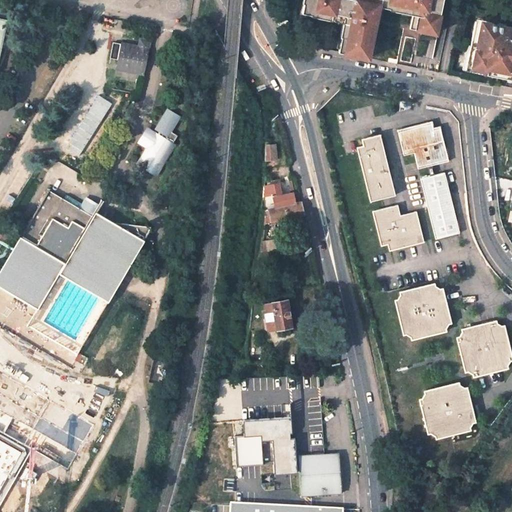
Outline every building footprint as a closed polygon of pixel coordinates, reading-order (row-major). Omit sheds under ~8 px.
[(336,42),(334,51),(364,57),(367,43),(369,43),(373,22),(370,22),(373,10),(370,10),(371,5),(377,6),(386,8),(387,6),(392,7),(391,11),(402,13),(404,0),(299,0),(297,13),(307,15),(307,12),(313,13),(312,17),(327,20),(328,16),(333,17),(333,19),(339,20),(339,23),(336,37),(339,38),(338,43),(336,42)] [(404,0),(402,13),(407,14),(406,25),(422,28),(422,31),(432,33),(437,2),(434,2),(434,0),(404,0)] [(511,10),(511,5),(505,4),(502,16),(510,18),(511,10)] [(289,23),(281,7),(272,12),(280,28),(289,23)] [(503,28),(475,23),(465,71),(487,76),(490,77),(490,76),(499,78),(500,74),(511,76),(511,40),(501,38),(503,28)] [(193,42),(185,41),(183,53),(191,54),(193,42)] [(431,122),(397,130),(403,155),(414,152),(418,169),(448,161),(440,127),(433,128),(431,122)] [(395,195),(379,135),(362,139),(364,146),(357,147),(371,201),(395,195)] [(275,145),(266,146),(266,160),(276,159),(275,145)] [(459,233),(444,172),(420,178),(435,239),(459,233)] [(281,195),(278,183),(264,186),(263,196),(272,195),(275,204),(275,207),(295,203),(292,192),(281,195)] [(265,209),(264,223),(303,214),(300,202),(295,203),(275,207),(269,209),(265,209)] [(397,205),(373,211),(381,245),(388,243),(390,249),(423,241),(416,212),(400,216),(397,205)] [(14,229),(8,225),(4,231),(10,235),(14,229)] [(273,245),(273,240),(262,241),(261,252),(274,249),(273,245)] [(434,283),(399,292),(400,294),(397,299),(395,300),(403,334),(406,333),(411,336),(412,339),(445,330),(444,328),(447,323),(450,322),(442,289),(439,289),(435,286),(434,283)] [(287,299),(271,302),(271,303),(273,315),(276,329),(291,326),(289,316),(288,311),(287,299)] [(266,316),(268,330),(276,329),(273,315),(269,316),(266,316)] [(494,322),(461,330),(461,332),(457,337),(456,338),(464,372),(466,371),(472,374),(472,376),(505,368),(505,367),(509,361),(511,361),(503,327),(500,327),(495,324),(494,322)] [(96,424),(0,362),(0,509),(34,453),(70,471),(96,424)] [(457,382),(423,390),(424,393),(420,398),(418,399),(426,433),(429,433),(433,435),(434,438),(468,430),(468,427),(471,422),(473,422),(465,388),(462,388),(458,385),(457,382)] [(291,417),(243,420),(244,436),(234,436),(236,467),(263,465),(261,441),(272,440),(274,464),(277,464),(277,474),(294,473),(292,438),(290,438),(290,433),(292,433),(291,417)] [(339,454),(298,456),(301,496),(342,493),(339,454)]
